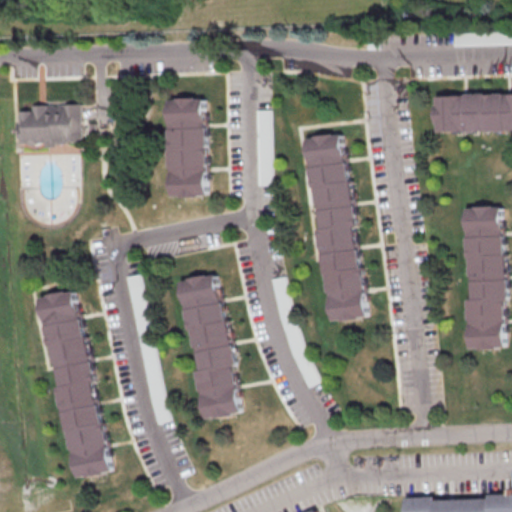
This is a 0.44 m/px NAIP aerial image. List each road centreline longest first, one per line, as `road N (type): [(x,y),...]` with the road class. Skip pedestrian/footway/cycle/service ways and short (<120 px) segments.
road 1 (residential): [(511,56),(389,63),(252,50),(0,58)]
road 2 (residential): [(186,511),(314,450),(511,436)]
